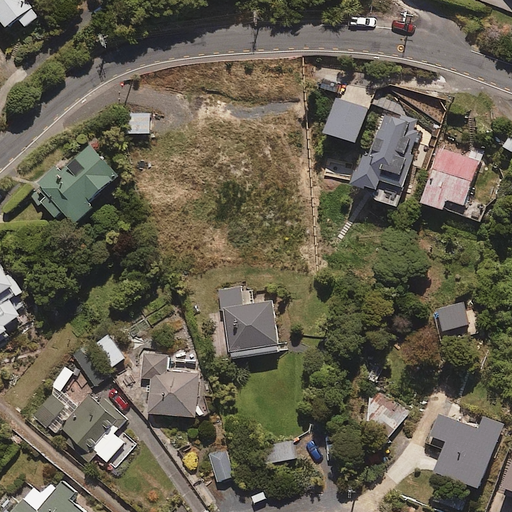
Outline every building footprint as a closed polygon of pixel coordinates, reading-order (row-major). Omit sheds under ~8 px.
[(0,0),(0,22),(11,36),(23,26),(29,33),(41,23),(33,13),(43,5),(39,0),(0,0)] [(356,139),(367,106),(332,94),(321,128),(356,139)] [(241,149),(241,110),(195,111),(195,150),(241,149)] [(386,111),(370,151),(362,148),(350,177),(375,187),(371,195),(397,205),(425,133),(409,127),(412,121),(386,111)] [(85,196),(115,174),(91,142),(39,180),(37,192),(43,200),(52,213),(62,206),(73,220),(92,205),(85,196)] [(439,146),(420,199),(441,206),(444,198),(463,205),(480,159),(483,151),(471,147),(468,156),(439,146)] [(13,295),(24,287),(0,257),(0,331),(26,311),(13,295)] [(272,300),(252,302),(250,284),(220,288),(229,355),(278,349),(272,300)] [(468,326),(467,307),(438,308),(439,327),(468,326)] [(109,369),(128,354),(108,329),(74,355),(97,385),(111,373),(109,369)] [(167,369),(168,353),(141,351),(140,374),(150,375),(147,411),(194,414),(198,372),(167,369)] [(127,418),(94,389),(83,402),(62,384),(46,402),(36,413),(90,460),(99,450),(117,465),(134,445),(117,430),(127,418)] [(390,434),(408,411),(386,394),(369,418),(390,434)] [(463,411),(459,419),(438,411),(426,441),(441,447),(433,468),(478,485),(503,422),(481,414),(480,417),(463,411)] [(274,459),(294,457),(292,440),(272,442),(274,459)] [(218,480),(235,475),(227,449),(210,455),(218,480)] [(511,458),(502,483),(511,487),(511,458)] [(36,485),(12,511),(90,511),(69,493),(74,488),(63,478),(48,496),(36,485)]
